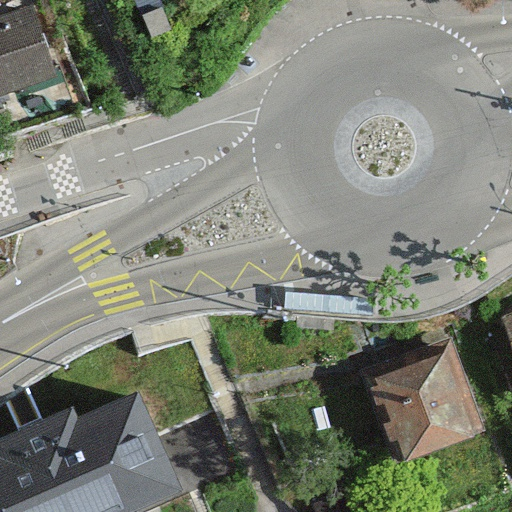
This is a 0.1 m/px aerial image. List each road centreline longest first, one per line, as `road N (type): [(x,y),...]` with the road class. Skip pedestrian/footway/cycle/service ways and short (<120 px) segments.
road 1 (secondary): [(14,314),(362,239)]
road 2 (secondary): [(289,137),(14,314)]
road 3 (residential): [(0,194),(222,120),(297,110)]
road 4 (secondary): [(445,89),(422,71),(366,61),(314,87),(297,110)]
road 5 (secondary): [(289,137),(298,191),(336,230),(362,239)]
road 6 (secondary): [(362,239),(416,233),(439,218),(467,171)]
